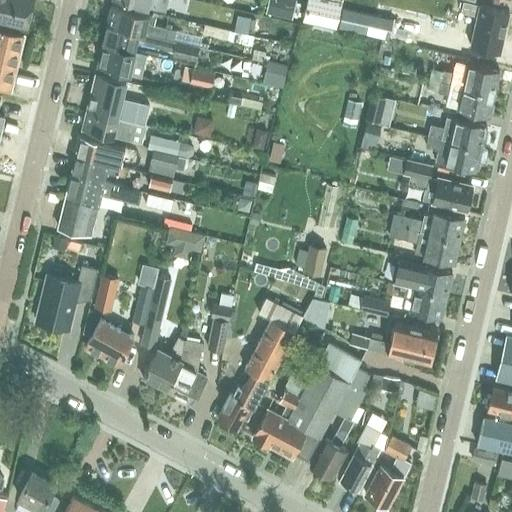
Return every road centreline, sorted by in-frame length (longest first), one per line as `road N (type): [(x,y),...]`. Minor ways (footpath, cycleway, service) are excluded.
road 1 (residential): [(430,511),(511,167)]
road 2 (tertiary): [(296,511),(0,352)]
road 3 (residential): [(0,302),(71,0)]
